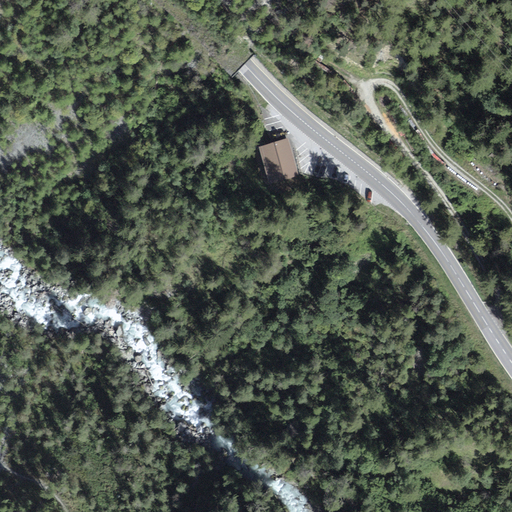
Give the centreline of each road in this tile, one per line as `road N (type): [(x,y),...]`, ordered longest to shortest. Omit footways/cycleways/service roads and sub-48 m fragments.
road 1 (secondary): [(166,0),(401,202),(511,362)]
road 2 (track): [(511,215),(441,154),(389,80),(374,82),(370,92),(376,116),(462,224),(498,306),(487,323)]
